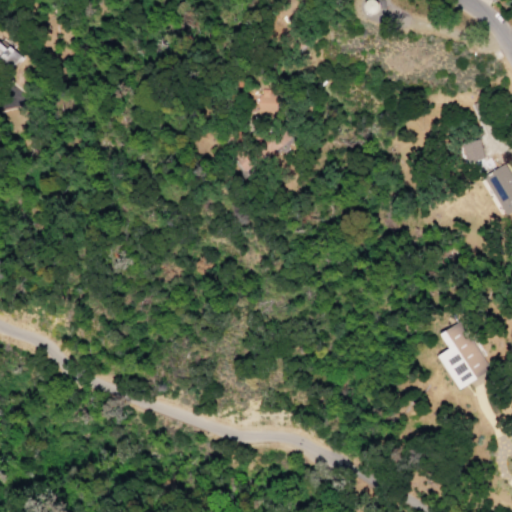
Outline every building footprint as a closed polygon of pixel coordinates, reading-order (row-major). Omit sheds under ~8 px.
[(366,0),(363,2),(362,7),(363,11),(367,14),(373,13),(376,10),(377,5),(373,0),(366,0)] [(0,44),(0,65),(7,72),(18,60),(0,44)] [(256,112),(274,113),(274,90),(257,89),(256,112)] [(463,164),(481,160),(477,139),(457,144),(463,164)] [(480,176),(504,216),(511,211),(511,182),(501,164),(480,176)] [(436,334),(445,348),(435,355),(455,389),(486,370),(457,321),(436,334)]
